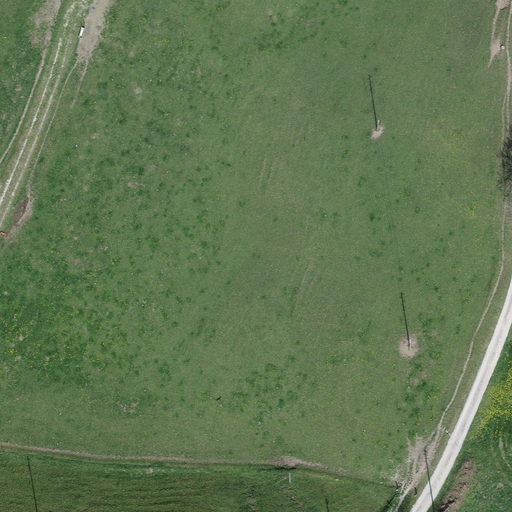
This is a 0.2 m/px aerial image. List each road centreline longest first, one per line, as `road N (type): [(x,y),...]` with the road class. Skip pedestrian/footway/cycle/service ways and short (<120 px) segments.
road 1 (track): [(410,511),(444,466),(511,295)]
road 2 (track): [(0,213),(76,0)]
